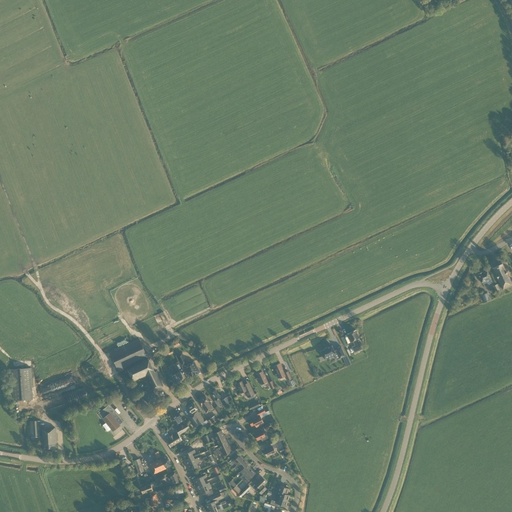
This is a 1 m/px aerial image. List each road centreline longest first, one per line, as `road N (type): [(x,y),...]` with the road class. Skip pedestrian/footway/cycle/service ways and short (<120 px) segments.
road 1 (secondary): [(383,511),(446,290)]
road 2 (tertiary): [(306,335),(198,388),(152,422)]
road 3 (tertiary): [(152,422),(101,456),(54,462),(12,455)]
road 4 (tertiary): [(306,335),(406,287),(446,290)]
